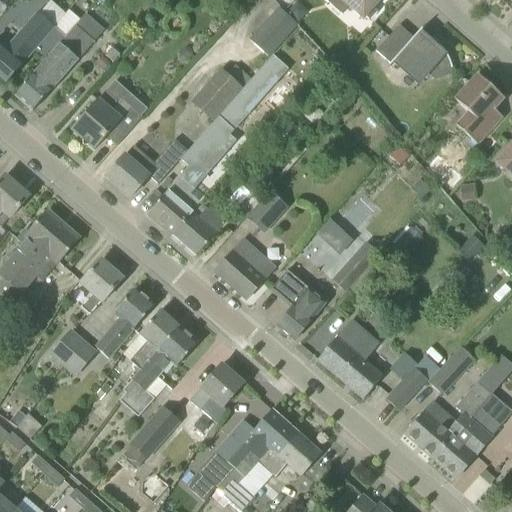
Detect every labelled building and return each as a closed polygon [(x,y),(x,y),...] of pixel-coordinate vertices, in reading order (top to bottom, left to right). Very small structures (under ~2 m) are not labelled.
[(0,0),(0,13),(1,15),(11,3),(7,0),(0,0)] [(339,0),(364,21),(366,18),(370,21),(378,12),(374,9),(381,0),(339,0)] [(299,24),(309,13),(297,2),(287,13),(299,24)] [(269,58),(298,25),(279,9),(250,41),(269,58)] [(0,83),(3,87),(8,82),(36,50),(47,60),(65,39),(54,29),(55,28),(54,27),(41,16),(38,14),(21,34),(7,50),(0,43),(0,83)] [(35,74),(15,97),(16,98),(33,112),(78,60),(93,43),(103,32),(85,17),(76,27),(65,39),(47,60),(35,74)] [(399,26),(376,52),(390,67),(394,63),(418,84),(431,70),(433,72),(451,65),(448,58),(444,51),(439,44),(433,38),(430,43),(419,33),(414,39),(399,26)] [(111,50),(106,57),(113,63),(120,56),(112,49),(111,50)] [(185,49),(178,56),(179,60),(183,63),(187,63),(193,57),(193,52),(190,49),(185,49)] [(101,57),(96,63),(103,69),(108,64),(101,57)] [(192,213),(204,199),(194,191),(203,180),(214,190),(222,181),(223,181),(256,143),(239,127),(289,70),(273,57),(253,80),(215,124),(188,153),(182,161),(189,167),(180,178),(181,179),(149,214),(148,215),(149,216),(149,215),(172,235),(172,236),(173,237),(173,236),(193,214),(192,213)] [(192,103),(213,122),(215,124),(253,80),(237,66),(227,76),(221,71),(192,103)] [(322,74),(311,87),(324,99),(336,86),(322,74)] [(469,114),(457,127),(477,146),(500,121),(489,111),(492,109),(502,98),(480,78),(457,102),(469,114)] [(85,116),(72,131),(83,141),(84,146),(89,146),(95,151),(115,128),(126,137),(139,122),(142,119),(120,100),(118,103),(106,92),(97,102),(85,116)] [(306,95),(297,104),(302,109),(310,99),(306,95)] [(182,161),(188,153),(175,142),(154,165),(134,147),(125,156),(107,177),(131,198),(149,177),(159,186),(182,161)] [(511,143),(496,162),(511,176),(511,143)] [(396,147),(388,156),(400,166),(407,157),(396,147)] [(0,182),(0,227),(2,229),(29,198),(5,177),(0,182)] [(422,201),(431,191),(418,180),(409,190),(422,201)] [(242,207),(248,212),(257,200),(248,193),(237,184),(222,201),(236,213),(242,207)] [(475,200),(473,185),(458,186),(460,202),(475,200)] [(246,218),(265,235),(287,210),(269,194),(246,218)] [(193,214),(173,236),(197,257),(229,220),(218,211),(215,214),(208,208),(199,219),(193,214)] [(53,258),(58,263),(78,240),(47,213),(28,235),(24,232),(17,240),(24,246),(0,273),(0,277),(2,279),(0,282),(0,298),(7,304),(18,292),(21,295),(53,258)] [(329,221),(316,235),(325,243),(338,229),(329,221)] [(404,234),(418,247),(424,241),(410,228),(407,232),(404,234)] [(473,237),(459,252),(471,263),(485,248),(473,237)] [(247,301),(276,267),(245,239),(215,273),(247,301)] [(380,256),(366,244),(332,281),(346,293),(380,256)] [(101,261),(81,284),(93,295),(81,308),(90,316),(102,303),(123,280),(101,261)] [(462,262),(460,265),(448,277),(467,295),(481,279),(462,262)] [(273,290),(294,307),(277,327),(295,341),(324,306),(287,274),(273,290)] [(120,319),(95,348),(109,360),(154,307),(135,290),(114,314),(120,319)] [(141,371),(178,328),(160,312),(139,335),(147,342),(130,362),(141,371)] [(364,400),(384,377),(366,362),(380,345),(352,321),(318,361),(364,400)] [(126,394),(120,402),(126,407),(139,418),(155,400),(146,392),(171,363),(177,368),(198,345),(193,341),(178,328),(141,371),(123,391),(126,394)] [(50,356),(63,366),(82,343),(70,333),(50,356)] [(75,377),(94,354),(82,343),(63,366),(75,377)] [(441,368),(429,381),(444,395),(477,359),(462,345),(441,368)] [(428,380),(429,381),(441,368),(432,359),(431,360),(426,356),(419,364),(404,381),(387,399),(400,411),(428,380)] [(223,409),(244,385),(222,366),(201,389),(190,402),(200,411),(201,410),(218,424),(226,412),(223,409)] [(425,411),(404,435),(432,459),(453,435),(456,438),(483,407),(488,401),(508,379),(494,366),(478,384),(472,391),(457,408),(464,414),(459,419),(457,421),(452,427),(429,406),(425,411)] [(106,385),(95,397),(100,402),(111,389),(106,385)] [(476,456),(503,425),(483,407),(456,438),(453,435),(432,459),(456,480),(476,456)] [(147,459),(178,423),(163,410),(132,446),(147,459)] [(242,421),(229,436),(241,446),(245,450),(249,446),(262,458),(262,459),(267,463),(275,454),(278,457),(299,434),(283,420),(280,417),(279,417),(272,410),(254,431),(242,421)] [(18,411),(10,421),(18,427),(26,417),(18,411)] [(29,415),(27,418),(19,428),(31,439),(43,428),(29,415)] [(9,436),(0,427),(0,440),(3,443),(6,441),(9,436)] [(19,452),(25,445),(12,433),(9,436),(6,441),(19,452)] [(219,489),(212,498),(224,508),(228,504),(237,511),(243,511),(244,511),(248,506),(254,499),(253,498),(239,485),(258,463),(273,476),(275,478),(287,465),(301,478),(322,454),(299,434),(278,457),(275,454),(267,463),(262,459),(262,458),(249,446),(245,450),(241,446),(239,448),(228,461),(227,462),(236,470),(219,489)] [(216,453),(200,471),(210,481),(212,482),(216,486),(218,488),(219,489),(236,470),(227,462),(226,463),(216,453)] [(52,468),(39,457),(32,464),(45,475),(52,468)] [(65,480),(52,468),(45,475),(58,487),(65,480)] [(89,502),(76,490),(70,497),(83,509),(89,502)] [(0,511),(12,511),(15,509),(0,496),(0,511)] [(387,511),(379,505),(376,508),(363,496),(348,511),(387,511)] [(99,511),(89,502),(83,509),(85,511),(99,511)]
